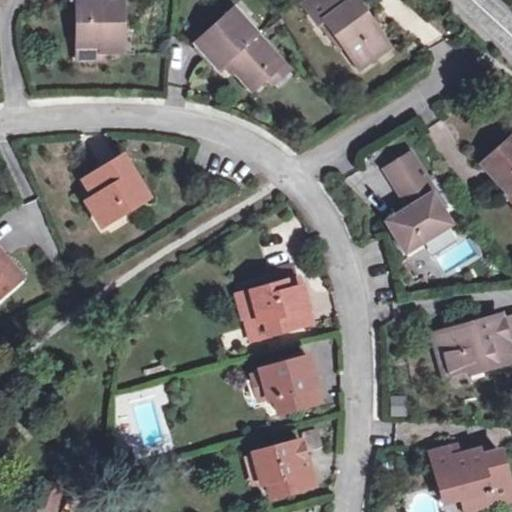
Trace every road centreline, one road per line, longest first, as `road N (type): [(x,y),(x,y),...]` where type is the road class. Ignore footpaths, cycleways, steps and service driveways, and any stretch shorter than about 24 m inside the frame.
road 1 (residential): [(349,511),(365,392),(361,301),(348,245),(299,172)]
road 2 (residential): [(299,172),(226,131),(176,117),(0,120)]
road 3 (residential): [(299,172),(471,60)]
